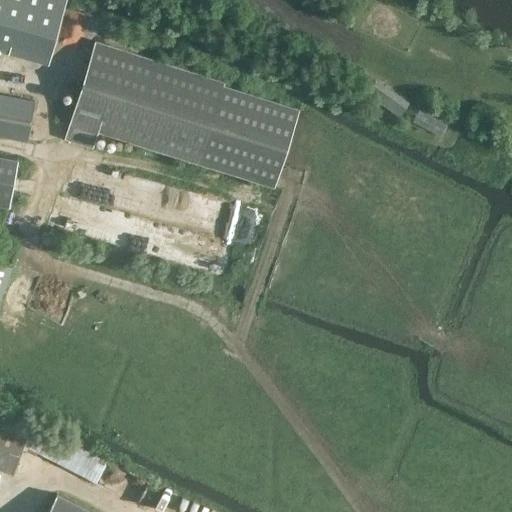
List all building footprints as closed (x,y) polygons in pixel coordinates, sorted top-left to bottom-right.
[(0,0),(0,49),(48,63),(66,0),(0,0)] [(66,137),(93,145),(98,129),(274,184),(300,105),(96,41),(66,137)] [(366,92),(398,115),(409,101),(376,78),(366,92)] [(34,101),(0,95),(0,133),(27,139),(34,101)] [(18,158),(0,154),(0,203),(10,205),(18,158)] [(0,297),(12,266),(0,261),(0,297)] [(0,468),(13,472),(21,447),(92,484),(103,463),(29,424),(0,414),(0,468)] [(138,498),(148,479),(131,470),(121,488),(138,498)] [(45,511),(90,511),(55,494),(45,511)]
